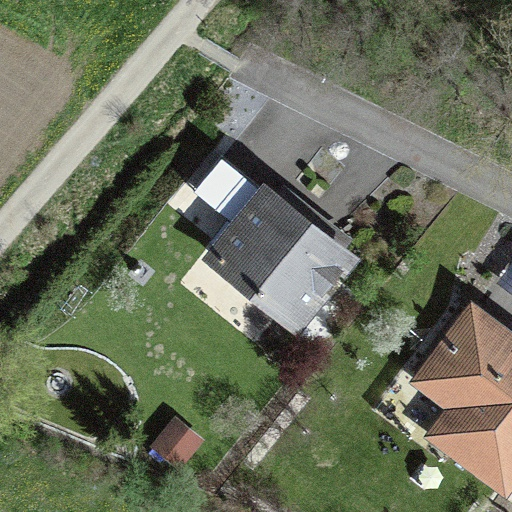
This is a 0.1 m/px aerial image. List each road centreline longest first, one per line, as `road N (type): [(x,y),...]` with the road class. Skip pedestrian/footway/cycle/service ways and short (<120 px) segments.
road 1 (residential): [(511,188),(188,14)]
road 2 (residential): [(0,238),(188,14)]
